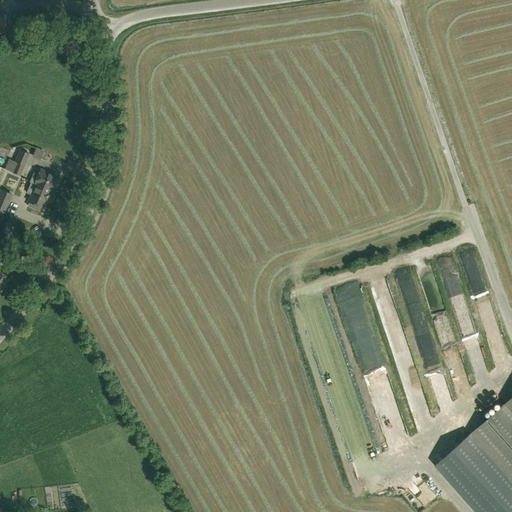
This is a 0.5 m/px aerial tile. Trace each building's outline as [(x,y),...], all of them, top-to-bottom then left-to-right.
[(11,172),(20,176),(29,155),(20,151),(11,172)] [(41,170),(39,175),(33,172),(29,182),(30,182),(36,184),(49,190),(51,191),(52,187),(55,188),(58,182),(55,181),(57,177),(41,170)] [(26,193),(31,195),(28,202),(42,208),(45,201),(47,202),(50,195),(48,194),(49,190),(36,184),(30,182),(26,193)] [(0,192),(0,210),(4,212),(12,195),(1,190),(0,192)] [(0,293),(0,294),(3,290),(3,288),(2,288),(9,280),(0,272),(0,293)] [(415,323),(436,398),(449,394),(429,319),(415,323)] [(511,511),(511,397),(436,464),(478,511),(511,511)]
